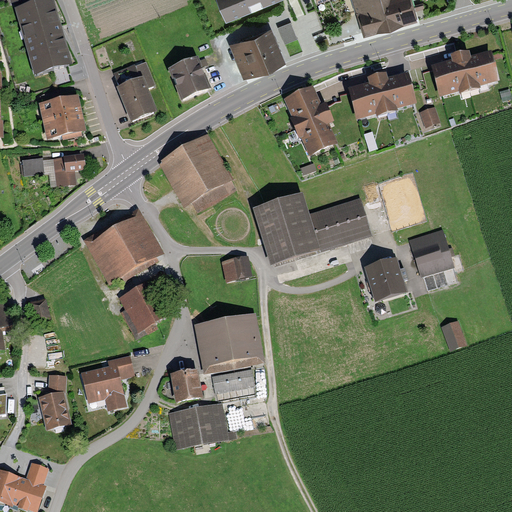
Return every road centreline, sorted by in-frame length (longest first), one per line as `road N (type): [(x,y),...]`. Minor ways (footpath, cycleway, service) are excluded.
road 1 (residential): [(52,511),(65,470),(136,418),(182,316),(171,251),(121,177)]
road 2 (secondary): [(465,21),(259,88),(131,170)]
road 3 (track): [(310,511),(277,433),(266,279)]
road 4 (residential): [(131,170),(69,0)]
road 5 (secondary): [(121,177),(0,265)]
